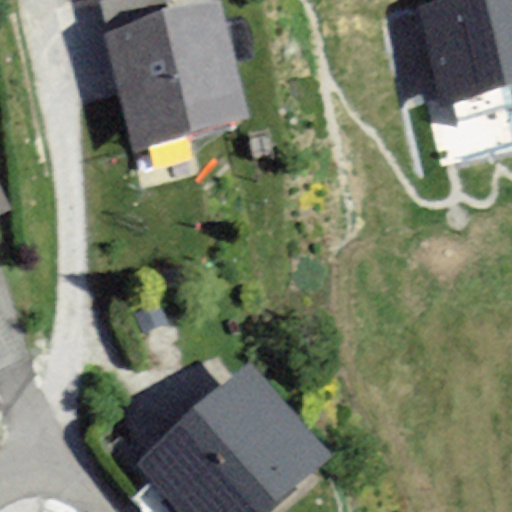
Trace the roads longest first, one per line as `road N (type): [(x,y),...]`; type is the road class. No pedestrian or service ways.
road 1 (unknown): [(60,478),(65,198),(32,1)]
road 2 (residential): [(110,511),(60,478),(0,496)]
